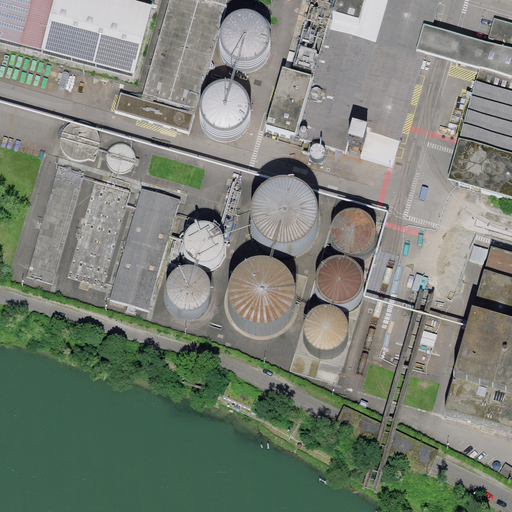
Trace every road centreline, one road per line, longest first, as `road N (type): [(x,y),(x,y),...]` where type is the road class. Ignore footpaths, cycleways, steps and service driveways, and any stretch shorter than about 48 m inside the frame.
road 1 (residential): [(511,499),(213,356),(0,295)]
road 2 (unknown): [(243,164),(285,0)]
